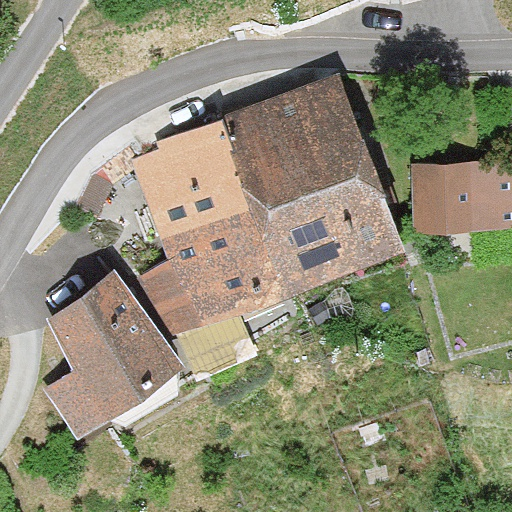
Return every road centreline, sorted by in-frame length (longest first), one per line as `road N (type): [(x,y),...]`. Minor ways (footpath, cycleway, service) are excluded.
road 1 (residential): [(0,264),(45,182),(80,140),(165,86),(277,54),(511,56)]
road 2 (residential): [(0,430),(24,363),(13,311),(0,295)]
